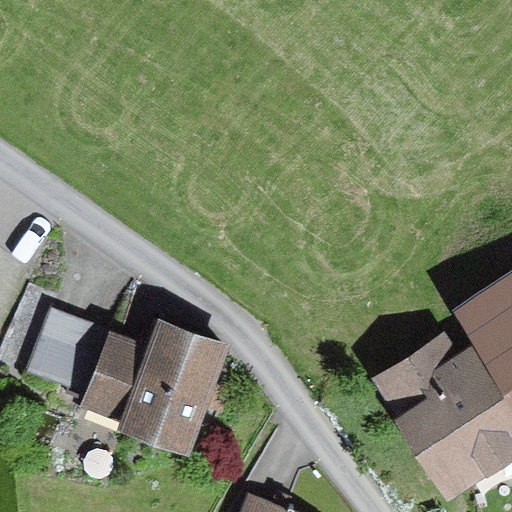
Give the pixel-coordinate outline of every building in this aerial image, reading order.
[(511,272),(455,310),(474,344),(511,405),(511,272)] [(87,392),(111,327),(52,305),(28,370),(87,392)] [(149,340),(111,327),(87,392),(82,406),(124,421),(120,430),(186,454),(226,343),(157,318),(149,340)] [(511,458),(511,405),(474,344),(459,353),(445,331),(371,377),(447,498),(511,458)] [(294,511),(250,496),(244,511),(294,511)]
